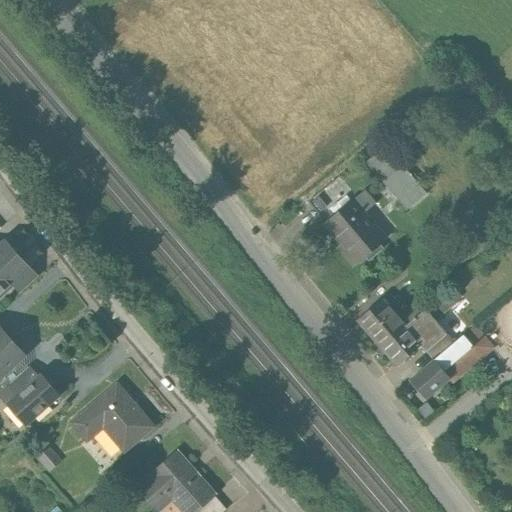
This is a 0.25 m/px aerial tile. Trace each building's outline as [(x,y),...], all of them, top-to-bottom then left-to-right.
[(426,192),(387,145),(368,161),(407,208),(426,192)] [(335,179),(308,201),(326,223),(353,200),(335,179)] [(386,239),(353,200),(326,223),(343,243),(338,247),(354,266),(386,239)] [(0,247),(0,294),(14,283),(28,270),(26,268),(5,244),(0,247)] [(28,270),(14,283),(21,291),(39,275),(30,265),(26,268),(28,270)] [(358,319),(381,346),(407,325),(383,297),(358,319)] [(425,309),(407,325),(416,335),(434,319),(425,309)] [(407,325),(381,346),(397,364),(422,343),(416,335),(407,325)] [(491,346),(474,325),(464,334),(478,351),(477,353),(480,356),(491,346)] [(0,329),(0,375),(24,353),(1,329),(0,329)] [(444,333),(425,349),(434,359),(453,343),(444,333)] [(434,359),(410,379),(425,397),(447,378),(449,379),(470,361),(469,359),(477,353),(478,351),(464,334),(453,343),(434,359)] [(30,365),(7,385),(17,396),(40,376),(30,365)] [(17,396),(9,404),(26,423),(37,413),(43,413),(48,410),(46,404),(60,392),(43,374),(40,376),(17,396)] [(118,385),(74,423),(89,439),(105,425),(125,449),(153,425),(118,385)] [(214,494),(178,453),(139,487),(153,503),(168,490),(186,511),(194,511),(213,495),(214,494)] [(213,495),(194,511),(221,511),(225,509),(213,495)]
